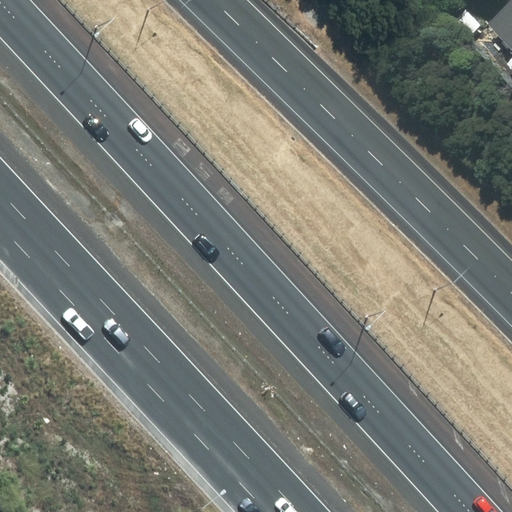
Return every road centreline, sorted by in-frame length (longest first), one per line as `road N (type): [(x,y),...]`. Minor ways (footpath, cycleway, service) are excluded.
road 1 (motorway): [(0,8),(466,511)]
road 2 (motorway): [(296,511),(0,191)]
